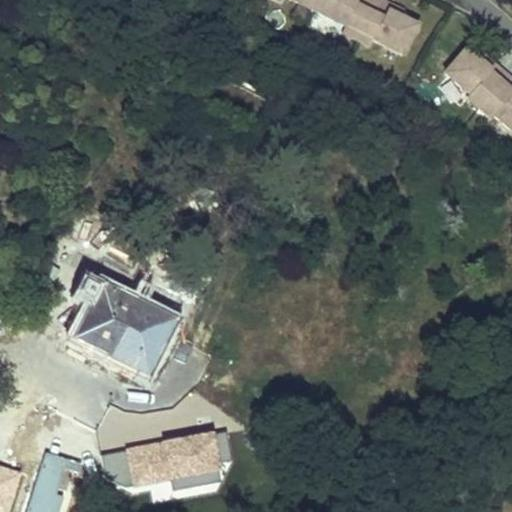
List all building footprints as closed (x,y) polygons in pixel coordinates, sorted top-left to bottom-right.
[(390,6),(378,0),(290,0),(345,27),(346,24),(359,31),(373,38),(372,40),(402,55),(417,26),(400,18),(387,11),(390,6)] [(402,12),(390,6),(387,11),(400,18),(402,12)] [(355,41),(359,31),(346,24),(345,27),(342,34),(355,41)] [(372,40),(373,38),(359,31),(355,41),(368,47),(372,40)] [(511,81),(494,66),(490,70),(465,49),(444,74),(469,95),(470,96),(472,94),(483,104),(495,114),(493,116),(494,117),(511,132),(511,81)] [(268,102),(272,94),(263,89),(259,98),(268,102)] [(477,112),(483,104),(472,94),(470,96),(469,95),(464,101),(477,112)] [(493,116),(495,114),(483,104),(477,112),(489,123),(494,117),(493,116)] [(324,353),(343,315),(353,319),(362,301),(352,296),(353,295),(308,273),(279,330),(324,353)] [(145,377),(173,321),(100,285),(97,290),(83,283),(76,298),(89,305),(72,341),(145,377)] [(334,358),(353,319),(343,315),(324,353),(334,358)] [(214,432),(162,441),(162,442),(126,449),(126,452),(104,457),(110,489),(132,485),(133,486),(171,479),(173,490),(220,481),(218,471),(221,470),(220,462),(229,460),(224,432),(215,434),(214,432)] [(73,462),(46,453),(26,511),(57,511),(63,497),(57,495),(59,487),(64,489),(73,462)] [(0,511),(10,511),(23,473),(0,466),(0,511)]
